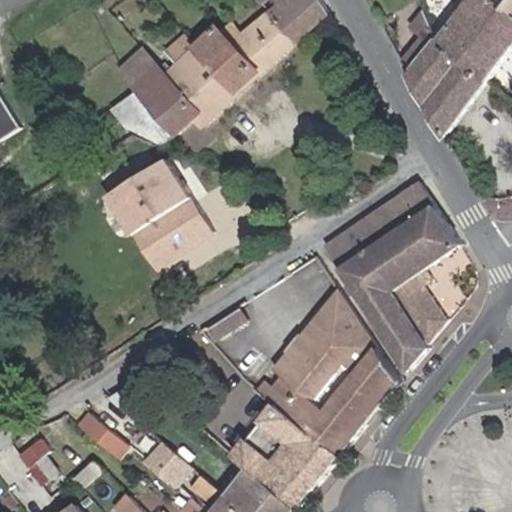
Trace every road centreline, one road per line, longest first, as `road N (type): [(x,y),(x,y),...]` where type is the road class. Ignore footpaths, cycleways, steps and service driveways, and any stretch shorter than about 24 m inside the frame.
road 1 (tertiary): [(346,0),(500,257)]
road 2 (secondary): [(499,309),(432,386),(368,484)]
road 3 (secondary): [(408,494),(414,461),(448,410),(497,355),(511,349)]
